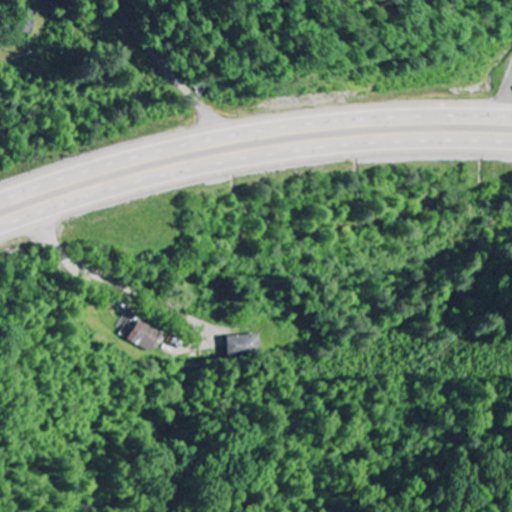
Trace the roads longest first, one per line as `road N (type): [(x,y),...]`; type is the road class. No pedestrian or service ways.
road 1 (trunk): [(0,239),(236,173),(406,153),(511,153)]
road 2 (trunk): [(511,112),(405,113),(226,135),(0,198)]
road 3 (residential): [(226,135),(114,0)]
